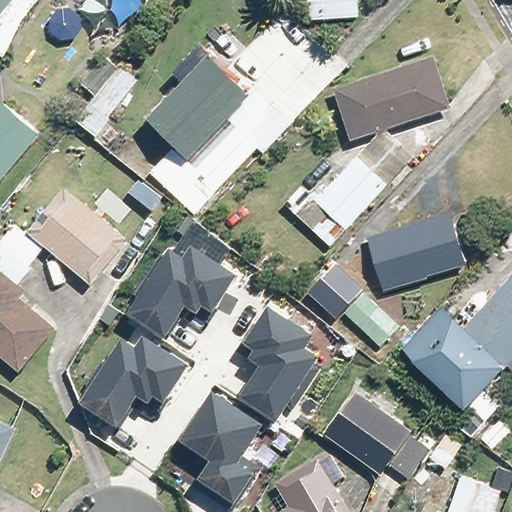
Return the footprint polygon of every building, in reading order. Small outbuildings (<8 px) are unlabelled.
[(0,0),(0,13),(11,0),(0,0)] [(305,0),(306,24),(356,23),(355,0),(305,0)] [(135,120),(172,158),(242,92),(205,53),(135,120)] [(341,89),(352,129),(436,105),(425,65),(341,89)] [(73,126),(94,141),(134,86),(114,71),(73,126)] [(0,180),(39,132),(4,103),(0,108),(0,180)] [(239,130),(193,175),(215,197),(261,153),(239,130)] [(320,206),(345,229),(388,183),(363,160),(320,206)] [(122,238),(62,190),(20,242),(80,290),(122,238)] [(448,211),(364,236),(381,292),(464,267),(448,211)] [(174,242),(131,306),(168,330),(189,298),(213,314),(244,268),(187,231),(178,245),(174,242)] [(445,299),(405,342),(469,401),(511,355),(511,272),(468,320),(445,299)] [(0,362),(15,375),(54,328),(17,297),(22,291),(0,273),(0,362)] [(365,295),(344,315),(377,351),(398,331),(365,295)] [(266,362),(247,392),(282,414),(291,400),(296,403),(327,355),(309,343),(320,327),(273,297),(246,338),(256,345),(251,352),(266,362)] [(126,330),(83,394),(119,418),(137,391),(163,409),(198,357),(140,319),(130,333),(126,330)] [(219,383),(187,433),(211,449),(193,476),(236,504),(265,460),(248,449),(270,416),(219,383)] [(358,386),(329,430),(385,466),(414,422),(358,386)] [(482,389),(451,424),(470,441),(500,406),(482,389)] [(500,420),(480,440),(491,451),(511,432),(500,420)] [(0,454),(13,428),(0,421),(0,454)] [(427,460),(441,471),(461,446),(446,435),(427,460)] [(279,511),(344,511),(313,460),(272,485),(286,509),(279,511)] [(492,511),(498,494),(456,482),(446,511),(492,511)]
